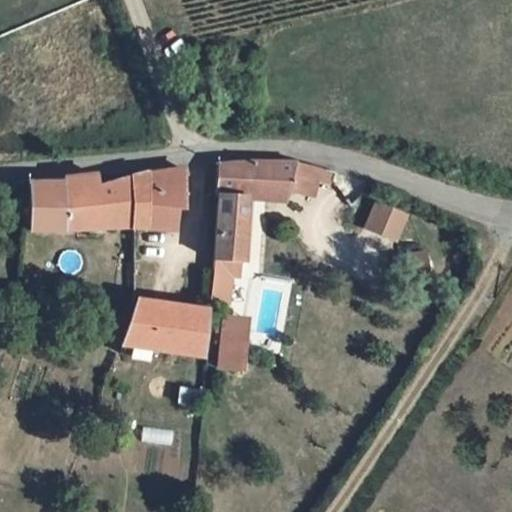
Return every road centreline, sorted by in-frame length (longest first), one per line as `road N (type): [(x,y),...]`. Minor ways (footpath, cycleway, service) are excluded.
road 1 (track): [(332,511),(477,295),(511,220)]
road 2 (unclassified): [(186,145),(299,146),(387,169),(511,217)]
road 3 (unclassified): [(0,171),(186,145)]
road 4 (unclassified): [(186,145),(133,0)]
